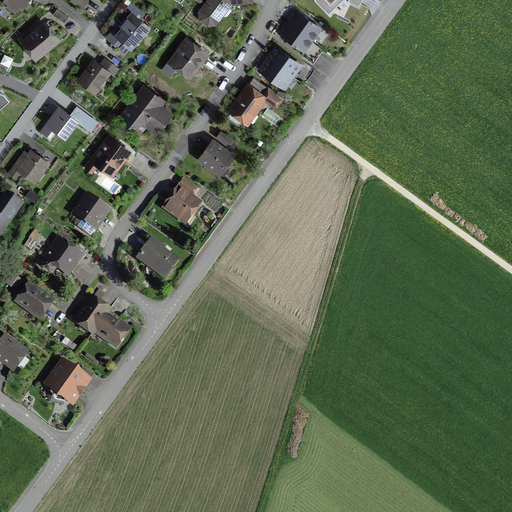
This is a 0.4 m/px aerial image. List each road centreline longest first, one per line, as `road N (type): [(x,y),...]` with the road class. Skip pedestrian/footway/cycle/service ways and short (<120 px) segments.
road 1 (residential): [(164,318),(393,0)]
road 2 (residential): [(164,318),(118,282),(111,245),(225,87),(272,0)]
road 3 (track): [(266,511),(365,165)]
road 4 (track): [(511,270),(307,124)]
road 5 (residential): [(114,0),(0,155)]
road 6 (residential): [(69,450),(164,318)]
